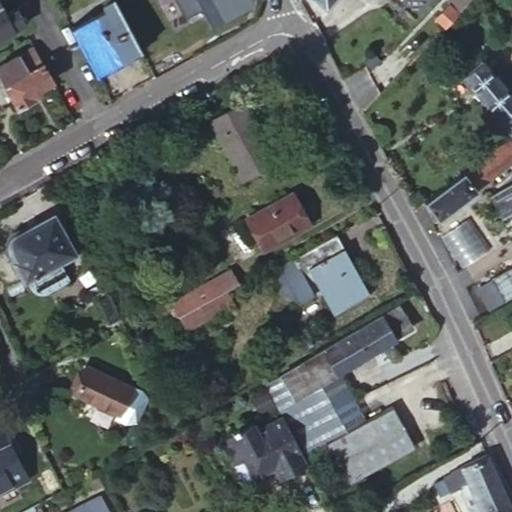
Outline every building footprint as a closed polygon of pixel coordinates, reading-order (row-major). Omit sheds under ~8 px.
[(0,0),(0,37),(25,23),(21,15),(10,21),(6,14),(0,4),(0,0)] [(72,28),(95,70),(139,47),(113,0),(110,0),(102,5),(106,10),(72,28)] [(196,0),(206,18),(238,0),(196,0)] [(434,16),(444,26),(468,0),(445,0),(447,2),(434,16)] [(38,54),(23,62),(19,53),(0,63),(0,75),(17,106),(35,97),(31,92),(37,88),(52,80),(38,54)] [(511,98),(481,61),(464,75),(511,132),(511,98)] [(242,104),(210,121),(242,180),(274,162),(242,104)] [(511,138),(483,156),(422,201),(437,220),(511,162),(511,138)] [(511,208),(511,178),(483,200),(497,220),(511,208)] [(295,213),(300,210),(290,192),(245,217),(262,248),(302,227),(295,213)] [(308,224),(300,210),(295,213),(302,227),(308,224)] [(44,290),(66,278),(58,264),(74,255),(52,214),(16,234),(11,237),(9,243),(9,245),(9,250),(28,286),(35,291),(37,292),(40,291),(44,290)] [(336,235),(274,269),(275,273),(274,279),(280,283),(278,289),(298,301),(311,295),(311,292),(318,289),(331,312),(367,293),(336,235)] [(511,263),(491,275),(505,300),(511,295),(511,263)] [(171,301),(176,315),(197,304),(224,289),(235,283),(229,270),(171,301)] [(224,289),(197,304),(205,318),(232,304),(224,289)] [(107,322),(120,316),(109,294),(97,299),(107,322)] [(400,305),(300,362),(314,386),(319,384),(340,373),(394,340),(394,339),(412,329),(400,305)] [(300,362),(264,383),(282,416),(303,456),(325,443),(347,482),(413,445),(391,405),(366,420),(343,432),(333,411),(319,384),(314,386),(300,362)] [(86,363),(72,391),(115,411),(114,414),(123,418),(132,418),(143,396),(139,388),(86,363)] [(340,373),(319,384),(333,411),(354,400),(340,373)] [(266,392),(252,399),(259,412),(273,405),(266,392)] [(343,432),(366,420),(354,400),(333,411),(343,432)] [(281,480),(308,465),(303,456),(282,416),(256,431),(252,424),(241,430),(239,427),(230,432),(231,436),(222,440),(234,465),(244,459),(255,481),(269,473),(267,469),(273,466),(281,480)] [(0,424),(0,484),(9,480),(14,482),(26,475),(13,450),(18,447),(4,422),(0,424)] [(462,494),(469,511),(510,511),(484,452),(459,463),(446,470),(447,471),(441,475),(447,489),(466,481),(470,491),(462,494)] [(107,511),(101,499),(75,511),(107,511)]
